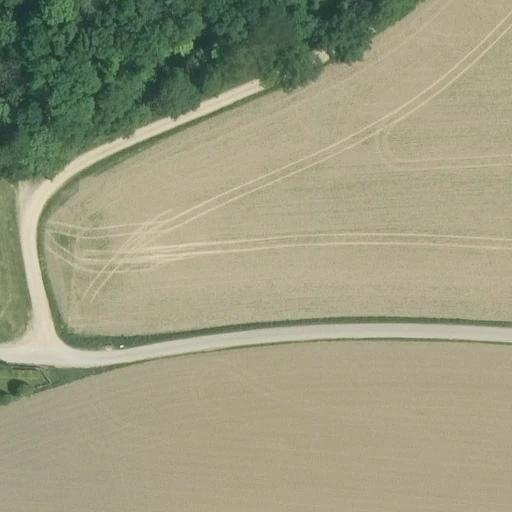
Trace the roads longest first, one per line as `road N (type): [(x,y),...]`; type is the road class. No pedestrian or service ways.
road 1 (track): [(58,355),(33,244),(43,182),(281,71),(398,0)]
road 2 (track): [(511,333),(429,328),(206,338),(111,356),(0,352)]
